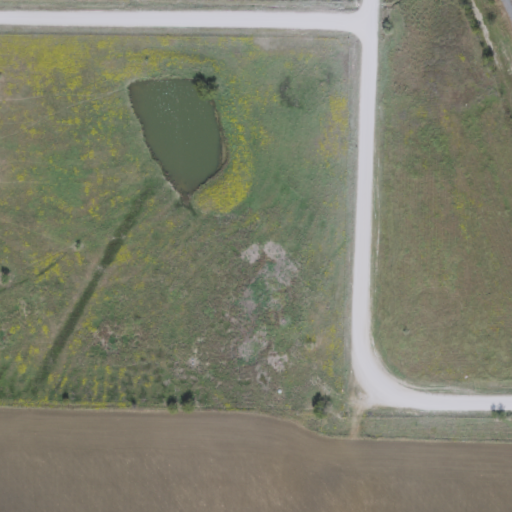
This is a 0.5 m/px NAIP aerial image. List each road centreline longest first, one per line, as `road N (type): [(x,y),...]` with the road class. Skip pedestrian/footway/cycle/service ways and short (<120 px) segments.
road 1 (residential): [(371,0),(362,372),(391,403),(511,407)]
road 2 (residential): [(0,20),(367,26)]
